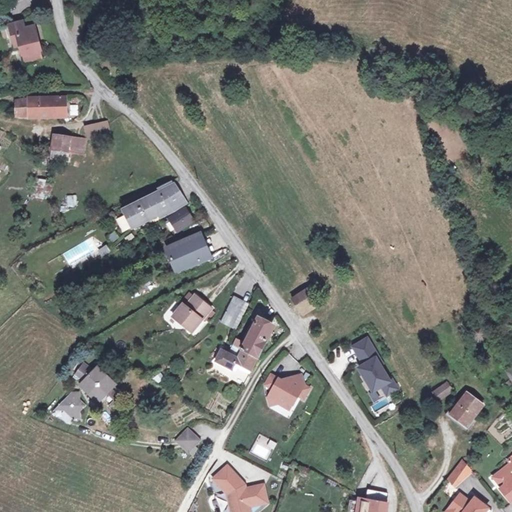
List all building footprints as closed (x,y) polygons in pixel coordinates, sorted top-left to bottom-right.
[(13,36),(20,35),(22,45),(24,53),(43,49),(37,24),(26,26),(25,19),(10,23),(13,36)] [(13,36),(16,46),(22,45),(20,35),(13,36)] [(24,53),(26,61),(44,57),(43,49),(24,53)] [(45,99),(29,100),(20,101),(18,103),(19,119),(68,117),(66,98),(62,98),(45,99)] [(106,120),(96,121),(97,135),(107,133),(106,120)] [(73,146),(74,134),(59,133),(59,136),(55,136),(54,149),(66,149),(66,154),(72,153),(73,146)] [(84,135),(74,134),(73,146),(83,146),(84,135)] [(90,171),(89,181),(100,182),(100,171),(90,171)] [(30,197),(44,199),(48,181),(34,178),(30,197)] [(159,190),(124,207),(133,225),(148,218),(144,211),(154,207),(158,213),(168,208),(185,198),(176,184),(160,193),(159,190)] [(154,207),(144,211),(148,218),(158,213),(154,207)] [(186,207),(170,217),(175,227),(192,217),(186,207)] [(165,220),(171,229),(175,227),(170,217),(165,220)] [(168,253),(180,272),(211,254),(200,234),(168,253)] [(310,287),(299,294),(306,306),(317,298),(310,287)] [(191,301),(181,314),(202,329),(220,304),(203,292),(194,304),(191,301)] [(299,294),(291,298),(299,310),(306,306),(299,294)] [(230,320),(246,327),(256,303),(242,296),(230,320)] [(265,323),(256,339),(253,345),(245,340),(242,345),(249,350),(264,359),(273,343),(271,342),(279,327),(267,320),(265,323)] [(252,336),(256,339),(265,323),(262,321),(259,326),(258,325),(252,336)] [(382,364),(367,339),(353,347),(360,358),(368,354),(372,360),(359,368),(373,391),(382,386),(387,395),(397,388),(392,379),(389,381),(380,365),(382,364)] [(511,352),(506,343),(501,346),(511,363),(511,365),(507,368),(511,375),(511,352)] [(264,359),(249,350),(244,361),(228,352),(222,362),(239,372),(243,365),(257,372),(264,359)] [(79,382),(90,367),(83,362),(72,376),(79,382)] [(102,365),(85,383),(94,393),(109,395),(120,384),(112,374),(106,376),(108,371),(102,365)] [(309,373),(299,377),(312,383),(309,373)] [(296,384),(279,376),(274,386),(282,390),(278,399),(280,407),(289,403),(296,401),(302,403),(303,404),(307,394),(313,397),(318,386),(312,383),(299,377),(296,384)] [(448,382),(435,390),(440,398),(453,390),(448,382)] [(75,391),(63,404),(71,415),(73,416),(77,414),(75,419),(82,422),(86,414),(84,410),(91,405),(84,400),(82,393),(75,391)] [(450,413),(467,425),(472,419),(483,404),(466,392),(450,413)] [(450,413),(447,411),(444,415),(467,431),(475,420),(472,419),(467,425),(450,413)] [(189,428),(174,442),(187,456),(203,442),(189,428)] [(462,455),(453,468),(461,474),(471,465),(462,455)] [(229,468),(215,480),(229,495),(232,511),(250,511),(250,507),(268,503),(264,487),(246,491),(245,486),(229,468)] [(453,468),(447,474),(454,480),(461,474),(453,468)] [(507,471),(499,477),(506,486),(510,484),(511,476),(507,471)] [(368,497),(361,497),(358,511),(387,511),(388,509),(388,508),(388,500),(384,499),(385,491),(368,489),(368,493),(368,497)] [(471,500),(463,494),(453,509),(457,511),(495,511),(496,510),(479,498),(475,503),(471,500)]
